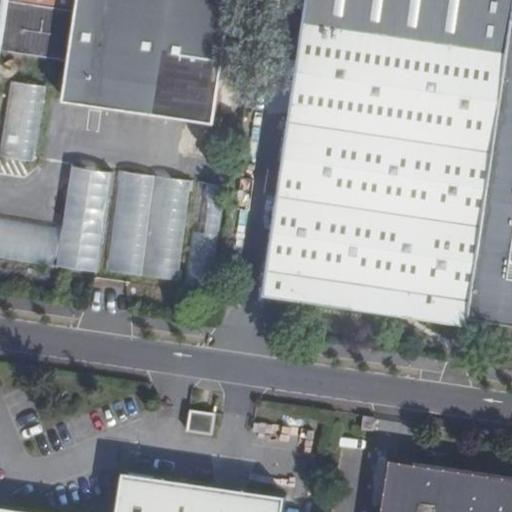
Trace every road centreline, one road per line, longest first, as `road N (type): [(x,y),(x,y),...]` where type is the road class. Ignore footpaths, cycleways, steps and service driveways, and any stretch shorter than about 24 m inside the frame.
road 1 (unclassified): [(511,404),(0,329)]
road 2 (unknown): [(0,190),(45,188),(61,145),(79,133),(194,151)]
